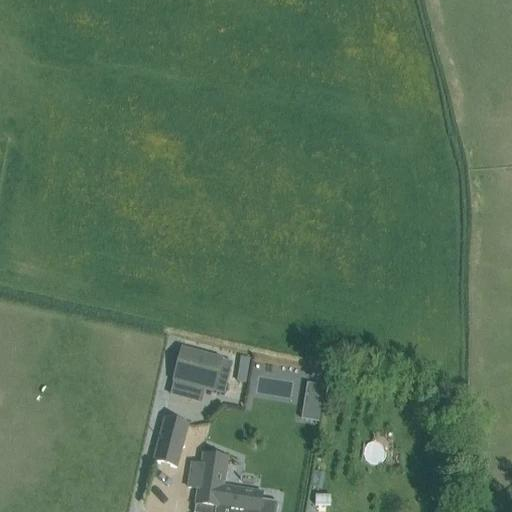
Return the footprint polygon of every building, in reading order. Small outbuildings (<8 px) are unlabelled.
[(183,350),(174,383),(205,391),(212,393),(213,393),(224,396),(233,364),(221,361),(183,350)] [(250,360),(241,359),(237,383),(246,384),(250,360)] [(309,385),(306,406),(320,408),(323,387),(309,385)] [(188,426),(165,420),(154,463),(177,469),(188,426)] [(192,465),(188,488),(198,490),(196,505),(216,508),(214,511),(277,511),(279,504),(261,501),(262,494),(224,488),(228,460),(203,456),(202,467),(192,465)] [(324,475),(314,473),(311,489),(322,490),(324,475)] [(320,492),(320,511),(359,511),(358,491),(320,492)]
